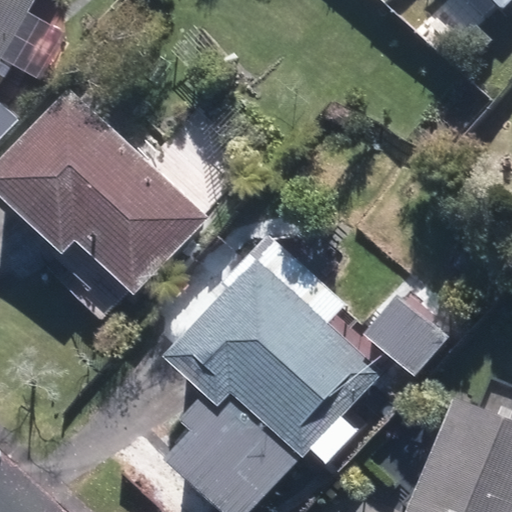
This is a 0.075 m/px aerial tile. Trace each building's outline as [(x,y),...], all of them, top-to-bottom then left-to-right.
[(0,0),(0,68),(3,63),(0,61),(0,44),(26,0),(0,0)] [(450,0),(471,21),(487,5),(494,14),(507,0),(450,0)] [(16,63),(33,65),(45,55),(46,37),(36,25),(20,23),(7,34),(6,50),(16,63)] [(64,242),(124,298),(197,219),(56,88),(0,148),(0,208),(51,256),(64,242)] [(296,153),(319,172),(334,153),(311,135),(296,153)] [(157,153),(167,162),(181,148),(172,139),(157,153)] [(418,240),(448,254),(465,215),(437,201),(418,240)] [(154,459),(210,511),(243,511),(373,374),(276,282),(290,268),(259,239),(233,267),(219,252),(187,285),(198,296),(177,319),(168,310),(148,332),(162,344),(150,357),(191,395),(168,420),(181,432),(154,459)] [(417,292),(382,332),(429,372),(464,332),(417,292)] [(393,511),(511,511),(511,428),(441,399),(393,511)]
